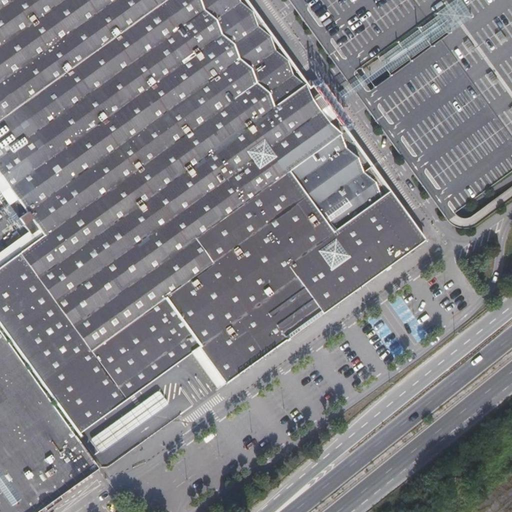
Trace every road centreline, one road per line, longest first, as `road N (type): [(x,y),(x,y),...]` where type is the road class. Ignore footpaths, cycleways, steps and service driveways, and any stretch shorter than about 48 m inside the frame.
road 1 (primary): [(511,310),(272,511)]
road 2 (primary): [(511,340),(295,511)]
road 3 (primary): [(338,511),(511,373)]
